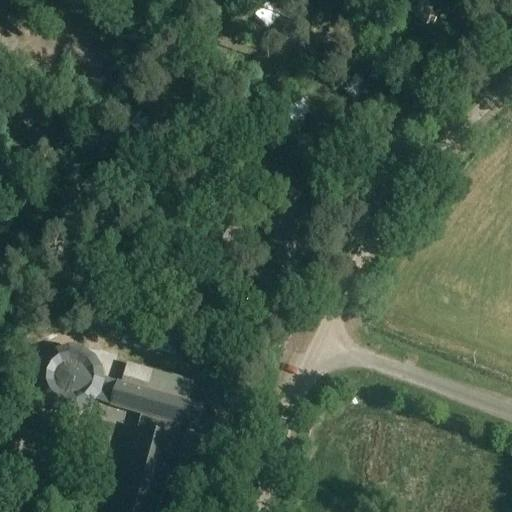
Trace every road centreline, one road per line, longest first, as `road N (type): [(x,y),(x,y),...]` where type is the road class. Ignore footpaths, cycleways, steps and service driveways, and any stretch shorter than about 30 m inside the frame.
road 1 (unclassified): [(319,342),(352,270),(402,194),(511,82)]
road 2 (unclassified): [(511,414),(319,342)]
road 3 (unclassified): [(265,511),(289,412),(319,342)]
